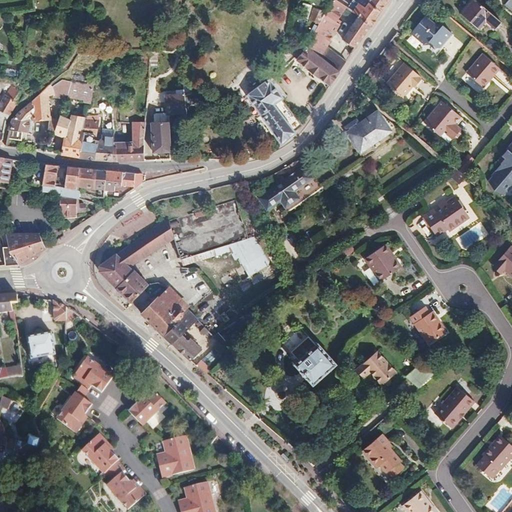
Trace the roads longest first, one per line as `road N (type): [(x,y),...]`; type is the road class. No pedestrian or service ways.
road 1 (secondary): [(226,175),(296,146),(403,0)]
road 2 (residential): [(226,175),(202,163),(111,166),(0,149)]
road 3 (secondary): [(147,345),(305,498)]
road 4 (residential): [(167,511),(122,443),(113,407),(147,345)]
road 5 (secondary): [(96,227),(155,190),(226,175)]
